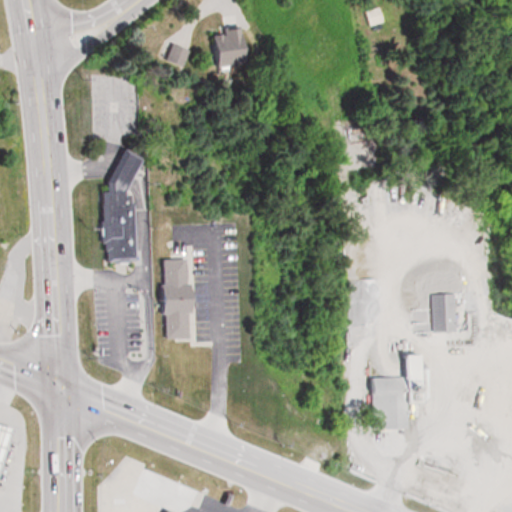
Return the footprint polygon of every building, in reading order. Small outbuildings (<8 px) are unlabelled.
[(361,11),(367,26),(382,20),(375,5),(361,11)] [(214,28),(214,33),(202,35),(206,67),(238,63),(234,26),(214,28)] [(171,48),(166,46),(162,60),(177,64),(181,50),(171,48)] [(132,258),(108,259),(105,190),(119,169),(129,154),(139,161),(134,180),(129,196),(132,258)] [(163,260),(186,259),(189,336),(167,337),(163,260)] [(462,330),(462,292),(421,292),(421,331),(462,330)] [(364,428),(398,427),(398,402),(413,402),(411,354),(388,354),(389,377),(363,377),(364,428)] [(109,490),(108,511),(128,511),(129,490),(109,490)]
